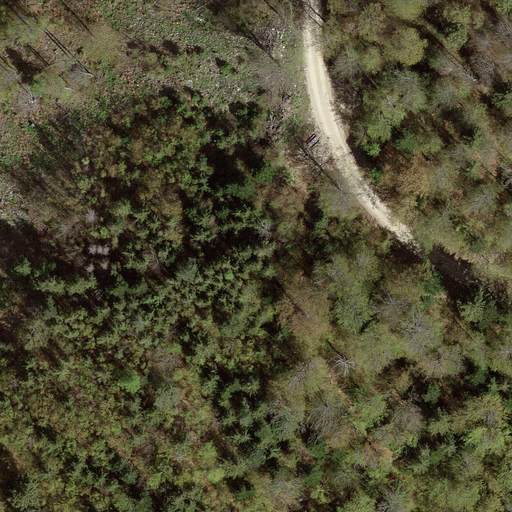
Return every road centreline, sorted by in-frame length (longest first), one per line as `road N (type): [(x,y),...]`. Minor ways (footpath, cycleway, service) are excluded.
road 1 (track): [(511,294),(456,273),(367,196),(317,90),(306,1)]
road 2 (track): [(332,131),(433,0)]
